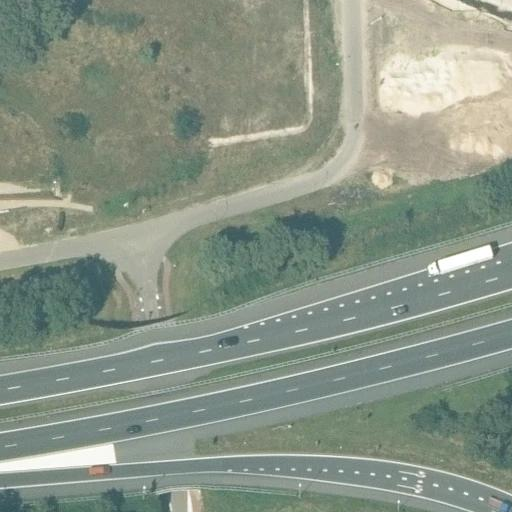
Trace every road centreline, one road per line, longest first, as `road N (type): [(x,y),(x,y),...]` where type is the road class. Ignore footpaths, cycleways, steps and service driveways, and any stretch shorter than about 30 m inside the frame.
road 1 (motorway): [(511,274),(229,349),(0,392)]
road 2 (motorway): [(0,448),(191,413),(511,334)]
road 3 (motorway): [(0,474),(349,465),(443,479),(511,503)]
road 4 (unclassified): [(137,235),(295,189),(336,169),(353,143),(350,0)]
road 5 (unclassified): [(179,511),(137,235)]
road 6 (unclassified): [(0,257),(137,235)]
